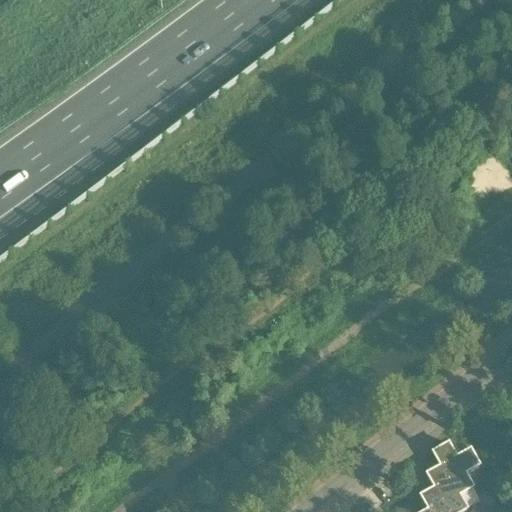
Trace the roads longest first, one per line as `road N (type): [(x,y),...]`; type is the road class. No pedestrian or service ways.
road 1 (motorway): [(0,183),(251,0)]
road 2 (tertiary): [(308,511),(511,351)]
